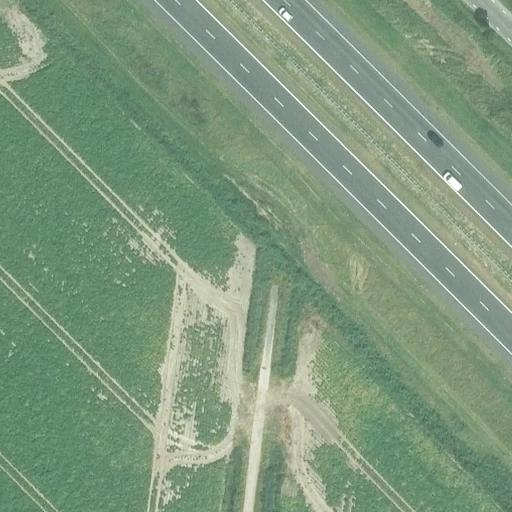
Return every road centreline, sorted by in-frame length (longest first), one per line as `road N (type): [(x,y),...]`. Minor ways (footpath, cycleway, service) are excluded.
road 1 (motorway): [(173,0),(511,335)]
road 2 (motorway): [(511,227),(282,0)]
road 3 (track): [(248,511),(276,283)]
